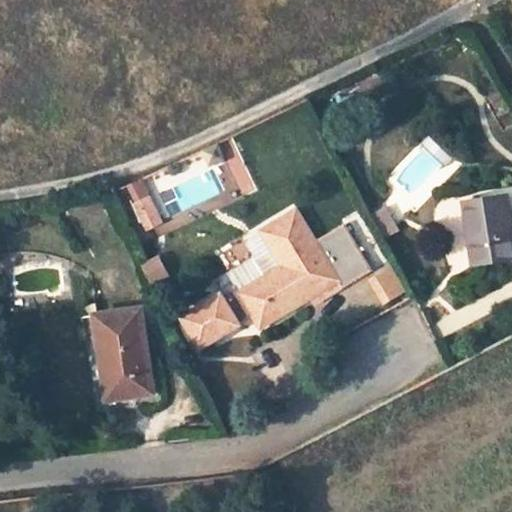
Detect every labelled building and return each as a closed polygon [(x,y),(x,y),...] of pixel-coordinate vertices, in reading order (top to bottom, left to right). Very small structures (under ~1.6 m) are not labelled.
[(363,196),(370,209),(372,214),(382,208),(372,191),(363,196)] [(479,241),(472,242),(474,263),(511,257),(511,225),(511,218),(508,194),(474,199),(479,241)] [(141,208),(153,202),(150,196),(138,202),(141,208)] [(479,241),(474,199),(466,200),(472,242),(479,241)] [(150,228),(162,222),(153,202),(141,208),(150,228)] [(254,314),(261,325),(262,324),(312,295),(339,278),(343,285),(372,268),(355,239),(348,242),(340,227),(317,241),(298,210),(267,229),(288,264),(241,293),(237,287),(186,318),(202,345),(254,314)] [(355,239),(346,224),(340,227),(348,242),(355,239)] [(160,257),(145,265),(152,279),(167,271),(160,257)] [(391,264),(365,276),(379,305),(405,293),(391,264)] [(312,295),(316,302),(343,285),(339,278),(312,295)] [(133,383),(134,396),(154,393),(142,308),(96,314),(105,387),(133,383)] [(133,383),(105,387),(107,399),(134,396),(133,383)]
